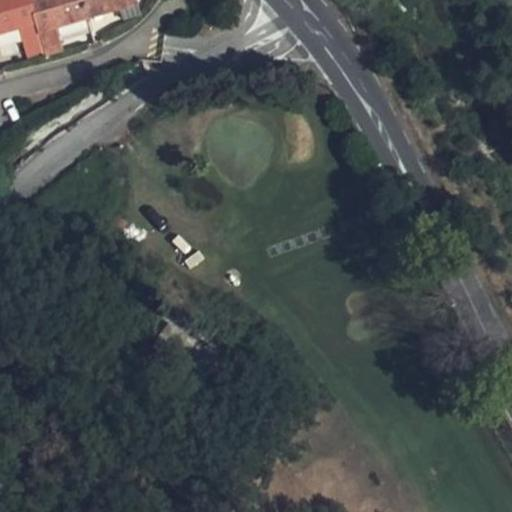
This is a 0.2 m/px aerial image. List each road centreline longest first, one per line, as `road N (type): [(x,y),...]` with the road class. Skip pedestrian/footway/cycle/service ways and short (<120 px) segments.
road 1 (tertiary): [(288,14),(429,219),(511,381)]
road 2 (residential): [(288,14),(111,116),(0,209)]
